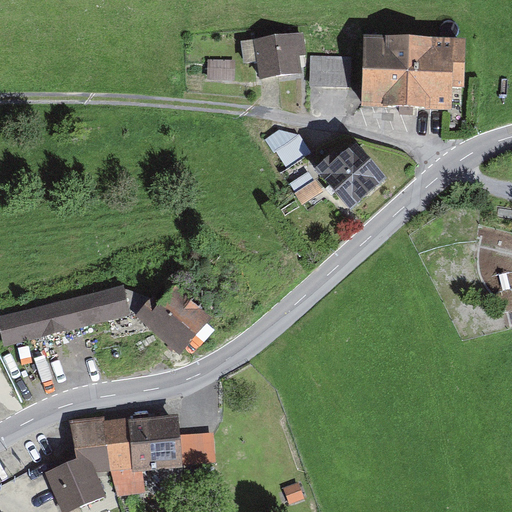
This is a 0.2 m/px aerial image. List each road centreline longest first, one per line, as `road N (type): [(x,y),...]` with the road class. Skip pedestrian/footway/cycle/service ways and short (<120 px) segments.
road 1 (tertiary): [(511,139),(465,161),(247,350),(204,374),(71,405),(0,438)]
road 2 (track): [(0,99),(269,111)]
